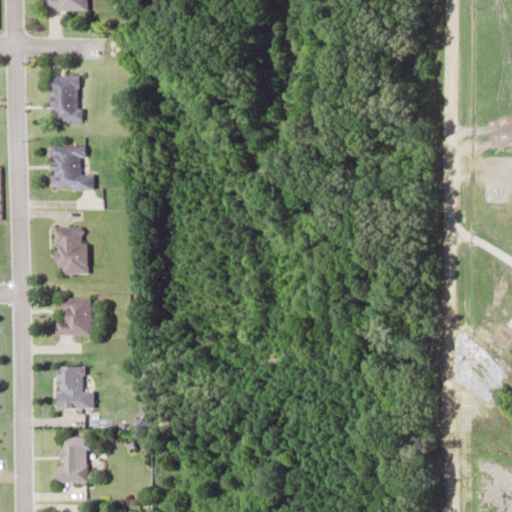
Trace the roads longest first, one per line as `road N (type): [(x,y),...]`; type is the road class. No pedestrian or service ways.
road 1 (residential): [(12,0),(20,511)]
road 2 (residential): [(452,0),(451,511)]
